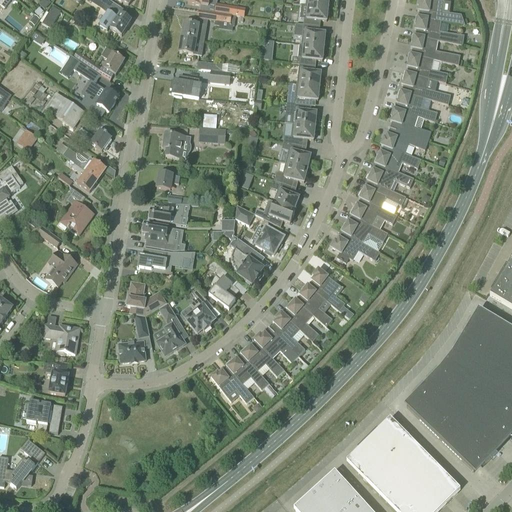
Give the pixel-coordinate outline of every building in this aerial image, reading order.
[(0,0),(0,6),(4,10),(12,0),(0,0)] [(123,11),(106,0),(92,0),(107,14),(99,27),(107,32),(108,30),(121,38),(131,23),(118,15),(121,10),(123,11)] [(208,8),(209,0),(187,0),(187,5),(197,7),(200,7),(208,8)] [(305,0),(305,6),(328,9),(328,7),(329,7),(330,1),(328,1),(328,0),(305,0)] [(442,14),(444,3),(421,0),(417,0),(417,8),(419,8),(419,12),(416,11),(416,12),(419,12),(418,19),(441,23),(465,27),(461,16),(442,14)] [(229,7),(217,5),(215,14),(234,17),(235,9),(229,8),(229,7)] [(327,11),(328,9),(305,6),(305,7),(299,6),(298,19),(304,20),(303,26),(315,28),(316,22),(326,23),(327,17),(328,17),(329,11),(327,11)] [(42,26),(50,31),(61,15),(52,9),(42,26)] [(234,17),(215,14),(209,13),(208,21),(234,25),(236,18),(234,17)] [(439,33),(441,23),(418,19),(415,18),(414,27),(416,27),(415,31),(413,30),(413,31),(415,31),(414,38),(437,42),(437,43),(462,47),(464,37),(439,33)] [(203,42),(206,27),(200,26),(200,24),(193,22),(192,26),(184,25),(181,39),(203,42)] [(315,34),(315,28),(303,26),(294,25),(293,37),(302,38),(301,46),(323,49),(323,47),(325,47),(325,41),(324,41),(325,35),(315,34)] [(34,34),(30,40),(36,44),(40,38),(34,34)] [(435,53),(437,43),(437,42),(414,38),(412,37),(410,45),(412,46),(412,49),(410,49),(410,50),(412,50),(410,56),(410,57),(433,62),(458,68),(460,58),(435,53)] [(201,58),(203,42),(181,39),(179,54),(201,58)] [(323,50),(323,49),(301,46),(301,47),(303,47),(302,60),(299,60),(299,66),(311,67),(312,61),(322,62),(322,57),(323,57),(324,51),(323,50)] [(264,51),(263,61),(272,62),(273,52),(264,51)] [(124,62),(116,57),(112,54),(112,55),(106,52),(102,58),(108,61),(103,70),(106,72),(115,77),(124,62)] [(431,72),(433,62),(410,57),(410,56),(408,56),(406,64),(408,64),(407,68),(405,67),(405,68),(407,69),(406,75),(429,81),(445,85),(448,76),(431,72)] [(101,70),(91,63),(87,60),(83,66),(87,69),(97,75),(101,70)] [(79,63),(73,72),(89,83),(81,94),(86,97),(81,104),(101,119),(106,113),(108,115),(115,105),(115,106),(116,105),(115,105),(116,103),(117,103),(117,102),(118,100),(106,92),(95,85),(100,78),(79,63)] [(197,63),(196,71),(211,72),(222,73),(222,66),(197,63)] [(310,73),(311,67),(299,66),(296,86),(319,88),(319,87),(320,87),(321,81),(320,80),(320,75),(310,73)] [(211,72),(210,84),(230,86),(231,74),(222,73),(211,72)] [(426,91),(429,81),(406,75),(404,74),(402,82),(404,83),(403,86),(401,86),(403,87),(401,93),(424,100),(448,107),(450,97),(426,91)] [(171,82),(169,91),(172,91),(172,96),(173,96),(173,98),(181,99),(182,98),(198,101),(201,85),(198,85),(199,81),(188,79),(187,81),(179,79),(178,83),(171,82)] [(319,90),(319,88),(296,86),(294,106),(307,107),(307,101),(317,102),(318,96),(319,96),(320,90),(319,90)] [(421,110),(424,100),(401,93),(399,92),(396,101),(398,101),(397,105),(395,104),(395,105),(397,105),(396,111),(396,112),(418,119),(434,124),(437,115),(421,110)] [(83,114),(64,102),(54,117),(73,130),(83,114)] [(307,107),(294,106),(286,105),(285,116),(296,117),(295,126),(292,125),(292,126),(314,128),(315,126),(316,126),(316,120),(315,120),(316,114),(306,113),(307,107)] [(415,129),(418,119),(396,112),(396,111),(393,111),(391,119),(393,119),(392,123),(390,122),(389,123),(391,123),(390,130),(387,129),(428,143),(431,134),(415,129)] [(314,130),(314,128),(292,126),(290,139),(283,138),(282,144),(302,148),(303,141),(313,142),(314,136),(315,136),(315,130),(314,130)] [(428,143),(387,129),(389,130),(387,136),(385,135),(385,136),(387,137),(385,140),(383,139),(380,147),(383,148),(405,156),(409,146),(424,152),(428,143)] [(111,140),(103,134),(100,132),(94,139),(81,130),(77,136),(101,153),(111,140)] [(224,146),(225,135),(225,132),(200,130),(199,144),(224,146)] [(25,132),(16,144),(28,153),(36,140),(25,132)] [(162,143),(161,148),(163,149),(163,150),(166,151),(165,158),(175,160),(181,161),(181,160),(183,146),(188,147),(189,139),(175,137),(165,135),(164,143),(162,143)] [(300,155),(302,148),(282,144),(282,145),(281,151),(288,153),(285,165),(307,171),(307,169),(308,169),(310,163),(309,163),(310,157),(300,155)] [(421,162),(411,158),(405,156),(383,148),(380,154),(378,153),(378,154),(380,154),(378,158),(376,157),(373,165),(376,166),(376,165),(397,174),(402,165),(417,171),(421,162)] [(98,165),(94,162),(89,158),(85,164),(67,151),(62,157),(73,165),(85,174),(85,173),(97,182),(106,171),(98,165)] [(441,159),(437,167),(442,169),(446,161),(441,159)] [(89,194),(97,182),(85,173),(85,174),(73,165),(70,169),(77,174),(77,176),(73,182),(89,194)] [(306,173),(307,171),(285,165),(282,175),(276,173),(274,183),(280,185),(292,189),(294,182),(303,184),(305,179),(306,179),(307,173),(306,173)] [(413,181),(397,174),(376,165),(376,166),(373,171),(371,171),(373,172),(371,175),(369,174),(366,182),(368,183),(389,193),(390,192),(394,183),(409,190),(413,181)] [(7,197),(19,189),(19,188),(23,185),(11,168),(0,176),(1,177),(0,178),(0,219),(4,217),(6,220),(17,212),(11,204),(10,204),(9,205),(8,205),(5,201),(8,200),(9,199),(8,199),(7,197)] [(57,180),(69,188),(73,183),(61,174),(57,180)] [(245,174),(241,188),(248,190),(252,176),(245,174)] [(172,177),(168,176),(159,175),(156,189),(170,192),(171,185),(178,186),(180,178),(172,177)] [(405,199),(390,192),(389,193),(368,183),(365,189),(363,188),(365,189),(363,193),(361,192),(358,199),(360,200),(381,210),(386,201),(401,208),(405,199)] [(289,195),(292,189),(280,185),(273,203),(275,204),(275,205),(293,212),(294,212),(299,199),(289,195)] [(85,200),(83,199),(73,192),(66,202),(73,207),(60,224),(78,237),(88,223),(87,223),(92,215),(80,206),(85,200)] [(182,199),(168,197),(167,205),(181,206),(188,207),(188,206),(194,207),(194,201),(182,199)] [(397,218),(381,210),(360,200),(357,206),(355,205),(355,206),(356,207),(355,210),(353,209),(349,216),(351,217),(372,228),(377,219),(392,227),(397,218)] [(295,212),(294,212),(293,212),(275,205),(275,204),(273,203),(270,202),(263,221),(276,228),(279,221),(289,225),(295,212)] [(155,207),(158,207),(157,214),(150,212),(150,216),(148,215),(148,218),(149,219),(149,222),(181,227),(184,207),(155,206),(155,207)] [(248,228),(254,217),(236,208),(235,221),(248,228)] [(388,236),(376,230),(372,228),(351,217),(348,223),(346,222),(348,223),(346,227),(344,226),(340,233),(342,234),(363,245),(368,236),(383,244),(388,236)] [(221,223),(221,233),(233,233),(235,223),(221,223)] [(173,231),(144,226),(143,229),(142,229),(141,232),(143,232),(142,235),(145,236),(144,242),(146,242),(145,248),(174,253),(175,246),(173,246),(174,239),(172,238),(173,231)] [(56,250),(61,243),(42,229),(37,236),(56,250)] [(265,229),(262,234),(262,235),(264,237),(261,242),(259,241),(255,247),(266,253),(265,254),(270,257),(271,256),(273,257),(277,250),(279,251),(280,247),(279,246),(283,239),(278,237),(279,236),(273,233),(265,229)] [(217,243),(223,236),(225,233),(212,234),(212,243),(217,243)] [(233,233),(225,233),(223,236),(232,243),(233,238),(233,233)] [(380,255),(369,248),(363,245),(342,234),(339,240),(337,238),(336,239),(338,240),(336,243),(335,242),(330,249),(340,255),(336,260),(339,262),(342,264),(345,265),(348,260),(352,263),(358,253),(374,263),(380,255)] [(259,267),(264,260),(233,238),(232,243),(229,247),(240,255),(237,259),(231,259),(231,260),(232,263),(232,265),(232,266),(233,268),(234,270),(236,272),(238,274),(237,276),(246,283),(245,284),(249,286),(250,285),(251,286),(255,281),(256,281),(259,276),(263,270),(259,267)] [(138,266),(137,271),(139,271),(150,273),(150,276),(154,276),(154,275),(157,276),(172,276),(172,275),(170,275),(171,267),(182,269),(183,260),(191,261),(192,255),(171,255),(143,250),(142,258),(139,258),(137,266),(138,266)] [(77,266),(69,260),(63,256),(58,253),(49,265),(54,269),(45,281),(57,289),(62,283),(64,284),(77,266)] [(511,258),(511,261),(511,264),(511,265),(509,263),(489,297),(511,310),(511,258)] [(238,285),(217,267),(213,274),(216,276),(211,285),(215,288),(213,291),(212,290),(210,293),(211,293),(208,297),(217,303),(217,305),(221,310),(223,307),(228,312),(235,303),(231,300),(239,293),(234,288),(237,285),(238,285)] [(331,296),(338,287),(318,271),(312,278),(314,279),(312,282),(310,280),(310,281),(312,282),(308,287),(307,288),(326,303),(325,303),(339,314),(345,306),(331,296)] [(166,306),(160,297),(154,300),(156,302),(150,306),(145,305),(145,303),(141,302),(144,287),(131,285),(129,294),(127,294),(126,300),(128,301),(127,309),(131,309),(130,317),(145,319),(166,306)] [(319,311),(325,303),(326,303),(307,288),(308,287),(306,286),(300,292),(302,294),(300,296),(298,295),(298,296),(299,297),(295,302),(313,318),(325,329),(332,322),(319,311)] [(197,302),(191,307),(195,313),(185,322),(197,336),(202,332),(203,334),(210,328),(209,327),(215,322),(208,314),(213,310),(214,311),(214,310),(196,292),(191,295),(197,302)] [(306,326),(313,318),(295,302),(293,300),(288,307),(289,308),(287,311),(285,309),(285,310),(287,311),(282,316),(299,332),(299,333),(312,344),(318,337),(306,326)] [(5,319),(6,318),(12,310),(11,309),(11,310),(0,301),(0,333),(1,332),(0,331),(0,325),(1,325),(5,320),(5,319)] [(168,305),(159,311),(167,325),(167,324),(169,327),(164,330),(168,336),(163,339),(164,340),(156,344),(165,358),(184,346),(177,333),(183,330),(168,305)] [(511,330),(481,312),(474,323),(471,321),(453,352),(456,353),(454,355),(448,364),(511,412),(511,330)] [(292,340),(299,333),(299,332),(282,316),(281,314),(275,320),(276,322),(274,325),(272,323),(272,324),(274,325),(269,330),(268,328),(267,328),(298,359),(305,352),(292,340)] [(145,319),(134,317),(138,340),(149,338),(145,319)] [(59,330),(54,329),(45,327),(43,337),(43,339),(50,340),(50,337),(57,339),(56,346),(55,355),(64,357),(64,355),(75,357),(79,331),(59,328),(59,330)] [(298,359),(267,328),(267,329),(269,330),(264,335),(263,333),(262,333),(264,335),(261,337),(260,336),(253,342),(255,344),(255,343),(272,360),(279,353),(291,365),(298,359)] [(284,373),(272,360),(255,343),(255,344),(250,348),(249,346),(248,347),(250,348),(247,351),(246,349),(239,355),(241,356),(257,374),(265,367),(276,379),(284,373)] [(143,344),(122,347),(118,347),(119,355),(117,355),(118,363),(120,363),(120,365),(145,363),(143,344)] [(269,386),(257,374),(241,356),(236,360),(235,359),(234,359),(236,361),(233,363),(232,362),(225,367),(227,369),(242,387),(242,386),(250,380),(261,393),(269,386)] [(493,453),(501,444),(510,435),(511,436),(511,412),(448,364),(441,372),(439,374),(437,372),(413,397),(415,399),(406,409),(407,409),(473,473),(482,464),(484,466),(495,455),(493,453)] [(54,365),(49,395),(65,397),(68,378),(65,377),(67,368),(54,365)] [(254,400),(242,386),(242,387),(227,369),(222,373),(220,371),(220,372),(221,373),(218,376),(217,374),(210,379),(230,404),(239,397),(246,406),(254,400)] [(36,423),(38,424),(37,433),(46,434),(47,425),(50,426),(49,428),(58,429),(60,415),(49,413),(51,406),(41,405),(41,407),(39,407),(39,404),(30,403),(26,424),(35,426),(36,423)] [(438,511),(460,491),(402,433),(390,420),(378,432),(379,433),(359,453),(358,452),(346,463),(394,511),(404,511),(406,510),(408,511),(438,511)] [(31,460),(26,465),(23,462),(14,473),(6,472),(8,460),(0,459),(0,488),(4,490),(4,484),(11,485),(9,486),(16,491),(20,486),(31,488),(32,478),(28,477),(45,455),(27,442),(20,451),(31,460)] [(369,511),(336,475),(334,473),(293,510),(294,511),(369,511)]
